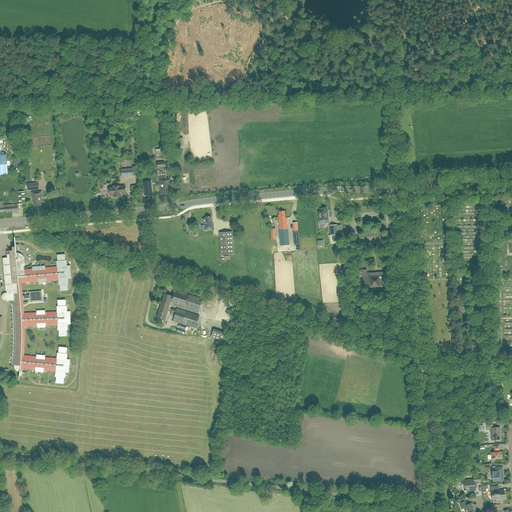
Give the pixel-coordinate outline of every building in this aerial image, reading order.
[(169,178),(166,178),(165,167),(164,162),(157,163),(157,168),(156,168),(157,179),(158,179),(159,189),(161,189),(161,195),(170,194),(169,185),(170,185),(169,178)] [(133,177),(133,169),(120,170),(121,178),(133,177)] [(151,181),(143,182),(144,195),(152,195),(151,181)] [(26,184),(27,191),(39,190),(38,183),(26,184)] [(112,187),(108,188),(109,196),(113,195),(113,197),(121,197),(121,194),(126,194),(125,186),(120,186),(112,187)] [(33,197),(34,206),(41,206),(41,201),(42,201),(41,197),(42,197),(42,191),(31,192),(32,197),(33,197)] [(0,201),(0,212),(13,211),(14,213),(18,213),(17,207),(17,204),(15,204),(3,205),(3,201),(0,201)] [(329,223),(328,214),(327,214),(326,208),(320,209),(320,212),(319,212),(318,213),(318,214),(319,221),(323,220),(324,224),(329,223)] [(286,218),(285,219),(284,211),(279,212),(279,215),(278,215),(279,225),(279,226),(281,246),(289,245),(288,243),(286,221),(286,218)] [(213,230),(213,224),(212,224),(212,218),(211,218),(211,217),(205,217),(205,219),(203,219),(203,223),(204,223),(204,231),(213,230)] [(340,235),(337,235),(336,225),(330,225),(331,236),(334,235),(335,239),(334,239),(334,241),(340,241),(340,235)] [(220,255),(233,255),(232,232),(219,233),(220,255)] [(36,357),(23,355),(24,340),(24,326),(37,325),(37,327),(45,327),(45,325),(58,324),(58,327),(60,327),(60,329),(59,329),(59,333),(61,333),(61,336),(66,336),(66,330),(67,330),(67,324),(68,324),(67,319),(67,317),(67,312),(66,312),(66,306),(65,306),(65,300),(60,300),(60,303),(58,303),(58,307),(59,307),(59,309),(57,309),(57,312),(45,312),(45,310),(36,310),(36,313),(23,313),(22,299),(22,296),(21,283),(25,282),(38,281),(38,283),(46,282),(46,280),(58,279),(59,282),(61,281),(61,284),(60,284),(60,288),(62,288),(62,290),(67,290),(67,284),(68,284),(67,278),(68,278),(68,273),(67,273),(67,271),(68,271),(67,266),(66,266),(66,260),(65,261),(64,254),(59,255),(59,257),(58,258),(58,262),(59,261),(59,264),(57,264),(57,267),(45,268),(45,265),(36,266),(37,268),(24,270),(23,259),(23,258),(22,256),(21,255),(20,254),(18,254),(16,254),(15,241),(15,237),(14,237),(15,241),(15,247),(12,247),(12,250),(9,250),(10,254),(7,254),(7,257),(2,258),(5,291),(6,291),(6,292),(5,292),(3,293),(2,295),(1,297),(2,299),(4,300),(6,301),(14,300),(13,293),(15,293),(16,303),(14,303),(15,319),(15,334),(15,349),(14,365),(14,367),(15,368),(16,370),(17,371),(19,371),(18,376),(18,379),(19,379),(19,376),(21,376),(22,368),(35,369),(34,371),(43,372),(43,370),(55,371),(55,373),(57,374),(57,376),(56,376),(56,380),(57,380),(57,383),(62,383),(63,377),(64,377),(64,372),(65,372),(66,366),(65,366),(65,365),(66,365),(67,359),(66,359),(66,354),(65,354),(66,348),(61,347),(60,350),(58,350),(58,354),(59,354),(59,356),(57,356),(56,359),(44,357),(44,355),(36,354),(36,357)] [(379,287),(385,286),(385,284),(384,272),(367,273),(366,270),(358,270),(359,276),(363,276),(363,287),(369,287),(370,288),(379,287)] [(161,302),(170,305),(170,303),(198,312),(201,302),(206,304),(207,300),(174,290),(172,297),(164,294),(161,302)] [(22,296),(22,299),(28,299),(29,302),(41,301),(40,291),(28,292),(28,295),(22,296)] [(159,310),(167,312),(170,305),(161,302),(159,310)] [(176,308),(176,310),(172,309),(171,312),(175,313),(172,321),(195,328),(199,316),(176,308)] [(165,320),(167,312),(159,310),(156,318),(165,320)] [(221,339),(223,333),(213,329),(211,335),(221,339)] [(500,434),(499,427),(492,428),(492,424),(486,425),(486,430),(490,430),(490,433),(491,432),(491,440),(500,440),(499,434),(500,434)] [(502,458),(501,452),(499,452),(499,446),(494,446),(494,452),(491,453),(491,459),(502,458)] [(503,481),(502,467),(491,468),(492,482),(503,481)] [(481,483),(480,476),(473,476),(473,479),(461,481),(461,483),(462,484),(462,486),(462,489),(464,491),(465,492),(465,491),(471,491),(471,489),(475,489),(475,483),(481,483)] [(498,486),(490,486),(491,492),(492,499),(496,499),(496,503),(502,502),(502,499),(504,498),(504,491),(499,491),(498,486)] [(473,511),(474,511),(471,503),(467,505),(466,501),(459,504),(461,509),(464,508),(465,511),(473,511)]
